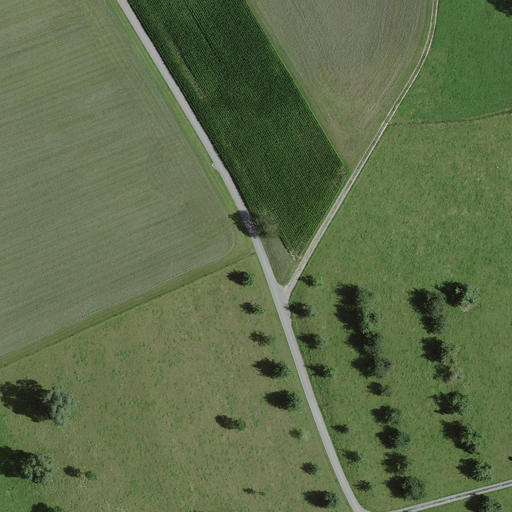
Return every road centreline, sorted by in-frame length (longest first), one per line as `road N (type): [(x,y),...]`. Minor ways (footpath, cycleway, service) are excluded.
road 1 (unclassified): [(124,0),(243,203),(359,511)]
road 2 (track): [(286,309),(292,278),(410,79),(437,0)]
